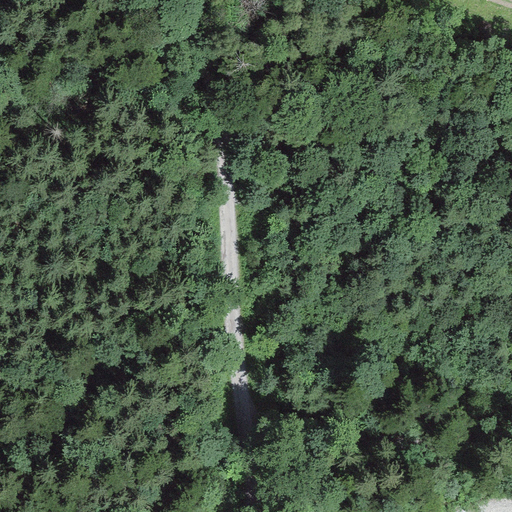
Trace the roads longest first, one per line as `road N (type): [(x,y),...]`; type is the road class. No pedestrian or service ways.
road 1 (track): [(248,511),(225,126),(204,0)]
road 2 (track): [(511,409),(425,447),(244,421)]
